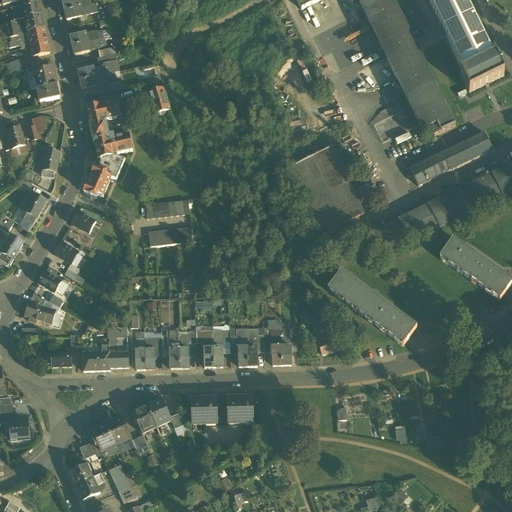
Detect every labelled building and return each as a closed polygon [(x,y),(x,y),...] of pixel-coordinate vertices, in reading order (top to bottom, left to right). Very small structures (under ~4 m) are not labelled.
[(65,13),(80,9),(78,1),(78,0),(74,1),(65,3),(63,4),(65,13)] [(80,9),(91,7),(89,0),(83,0),(78,1),(80,9)] [(297,0),(302,9),(319,0),(297,0)] [(357,0),(422,133),(430,130),(434,138),(455,128),(420,55),(424,54),(422,51),(446,39),(463,74),(460,76),(469,95),(504,77),(495,58),(492,60),(463,0),(357,0)] [(117,1),(96,6),(98,14),(98,16),(109,12),(119,10),(117,1)] [(41,16),(38,3),(21,7),(24,19),(24,20),(41,16)] [(14,21),(24,19),(21,7),(19,7),(20,11),(12,13),(13,21),(14,21)] [(91,7),(80,9),(81,17),(88,16),(93,14),(93,12),(95,12),(94,9),(92,9),(91,7)] [(82,18),(81,17),(80,9),(65,13),(67,21),(80,18),(82,18)] [(98,16),(99,23),(110,21),(109,12),(98,16)] [(44,29),(41,16),(24,20),(27,32),(44,29)] [(82,18),(80,18),(82,24),(89,22),(88,16),(81,17),(82,18)] [(110,21),(99,23),(100,30),(119,25),(118,19),(110,21)] [(18,37),(17,35),(15,24),(15,23),(7,24),(10,38),(10,39),(18,37)] [(21,23),(15,24),(17,35),(22,34),(24,33),(21,23)] [(44,29),(27,32),(28,38),(30,45),(47,41),(44,29)] [(112,31),(98,34),(98,36),(100,35),(102,41),(114,38),(112,31)] [(18,37),(20,47),(25,46),(30,45),(28,38),(23,39),(22,34),(17,35),(18,37)] [(97,34),(86,36),(88,44),(102,41),(100,35),(98,36),(98,34),(97,34)] [(73,48),(88,44),(86,36),(86,35),(71,39),(73,48)] [(20,47),(18,37),(10,39),(11,43),(9,44),(10,49),(20,47)] [(50,55),(47,41),(30,45),(30,48),(33,58),(50,55)] [(102,41),(88,44),(89,52),(101,49),(100,47),(103,47),(102,41)] [(90,53),(89,52),(88,44),(73,48),(75,57),(90,53)] [(98,53),(100,60),(109,58),(116,56),(114,49),(98,53)] [(111,64),(109,58),(100,60),(97,60),(98,66),(111,64)] [(7,66),(11,78),(23,73),(19,61),(7,66)] [(118,62),(117,62),(111,64),(113,75),(114,75),(120,74),(118,62)] [(93,70),(93,72),(105,69),(107,77),(113,75),(111,64),(98,66),(90,68),(90,71),(93,70)] [(28,71),(29,75),(33,74),(33,73),(40,72),(39,66),(28,71)] [(33,74),(37,91),(57,87),(53,69),(40,72),(33,73),(33,74)] [(95,79),(107,77),(105,69),(93,72),(95,79)] [(81,83),(95,79),(93,72),(93,70),(90,71),(79,74),(81,83)] [(28,71),(25,72),(30,93),(32,92),(37,91),(33,74),(29,75),(28,71)] [(109,85),(108,83),(107,77),(95,79),(97,87),(109,85)] [(97,88),(97,87),(95,79),(81,83),(83,92),(97,88)] [(106,87),(108,95),(123,91),(121,84),(106,87)] [(60,100),(57,87),(37,91),(40,104),(60,100)] [(148,93),(155,116),(170,112),(164,89),(148,93)] [(16,99),(8,101),(9,108),(17,106),(16,99)] [(91,198),(96,200),(98,197),(103,199),(111,180),(116,183),(125,162),(117,159),(117,157),(133,153),(129,137),(114,141),(113,136),(109,137),(106,122),(117,120),(116,118),(121,117),(119,105),(114,106),(113,104),(101,107),(101,106),(86,109),(90,126),(89,126),(94,145),(98,161),(101,163),(98,171),(94,169),(94,170),(92,176),(88,178),(86,183),(87,187),(84,194),(91,197),(91,198)] [(35,130),(37,137),(43,135),(42,132),(46,131),(42,119),(32,122),(35,130)] [(6,133),(12,153),(26,149),(20,130),(6,133)] [(28,132),(32,144),(39,142),(37,137),(35,130),(28,132)] [(484,134),(410,170),(413,177),(418,188),(492,151),(484,134)] [(304,199),(331,255),(348,247),(339,227),(364,215),(332,147),(289,168),(290,169),(292,169),(306,198),(304,199)] [(42,172),(41,179),(54,181),(55,174),(56,175),(60,155),(46,152),(42,172)] [(369,235),(380,258),(511,193),(511,165),(387,227),(385,222),(379,225),(381,229),(369,235)] [(23,182),(29,185),(34,176),(28,173),(23,182)] [(18,187),(30,192),(32,186),(29,185),(23,182),(18,187)] [(363,186),(354,190),(359,202),(369,197),(363,186)] [(24,214),(27,215),(37,220),(37,221),(47,203),(34,196),(24,214)] [(146,208),(147,222),(190,217),(188,203),(146,208)] [(13,223),(20,228),(24,221),(27,215),(24,214),(19,211),(13,223)] [(34,226),(37,220),(27,215),(24,221),(34,226)] [(72,227),(89,236),(96,224),(78,215),(72,227)] [(29,235),(34,226),(24,221),(20,228),(29,235)] [(0,231),(8,236),(11,230),(6,227),(0,224),(0,223),(0,231)] [(149,236),(150,250),(193,245),(192,231),(149,236)] [(11,237),(1,254),(13,261),(23,244),(11,237)] [(491,296),(499,302),(511,284),(484,264),(452,242),(441,258),(450,264),(448,266),(457,272),(458,270),(464,274),(463,276),(471,282),(473,280),(478,284),(477,286),(485,292),(487,290),(492,294),(491,296)] [(71,266),(72,267),(78,256),(79,255),(62,244),(54,257),(71,266)] [(13,261),(1,254),(0,255),(0,264),(10,270),(14,262),(13,261)] [(83,260),(78,256),(72,267),(77,270),(83,260)] [(71,266),(68,272),(77,277),(80,272),(77,270),(72,267),(71,266)] [(85,282),(77,277),(68,272),(64,278),(82,288),(85,282)] [(37,286),(55,296),(56,294),(62,283),(45,273),(37,286)] [(396,339),(404,345),(416,329),(394,313),(365,291),(341,273),(328,291),(336,297),(337,295),(345,301),(344,303),(352,309),(353,307),(359,311),(357,313),(365,319),(366,317),(374,323),(373,324),(381,331),(382,329),(388,333),(386,335),(394,341),(396,339)] [(62,283),(56,294),(63,298),(69,287),(62,283)] [(31,305),(44,309),(46,302),(34,296),(31,305)] [(59,310),(46,302),(44,309),(49,310),(56,313),(59,314),(59,310)] [(212,303),(203,303),(203,304),(204,310),(204,313),(212,313),(212,303)] [(38,322),(44,324),(48,312),(49,310),(44,309),(31,305),(30,305),(25,318),(29,319),(38,322)] [(308,316),(305,305),(298,308),(301,318),(308,316)] [(55,314),(48,312),(44,324),(51,326),(55,314)] [(309,318),(313,326),(322,322),(318,314),(309,318)] [(267,332),(271,331),(280,331),(280,324),(280,322),(268,322),(268,327),(267,332)] [(313,326),(315,332),(324,328),(322,322),(313,326)] [(89,327),(86,337),(97,336),(96,326),(90,324),(89,327)] [(204,344),(204,350),(213,350),(213,332),(212,328),(195,329),(196,333),(201,332),(202,344),(204,344)] [(315,332),(316,336),(319,335),(320,337),(328,335),(327,334),(324,328),(315,332)] [(108,340),(109,340),(127,339),(127,329),(108,330),(108,340)] [(236,355),(238,355),(238,349),(247,349),(247,331),(247,330),(236,331),(236,337),(230,337),(230,343),(230,344),(236,344),(236,355)] [(247,331),(247,349),(256,349),(256,355),(259,354),(258,337),(258,330),(247,331)] [(280,331),(281,348),(290,348),(290,343),(289,330),(288,330),(280,331)] [(271,336),(271,348),(281,348),(280,331),(271,331),(271,336)] [(175,337),(179,337),(178,332),(169,332),(170,341),(172,341),(172,340),(175,340),(175,337)] [(213,332),(213,350),(222,350),(222,344),(221,332),(213,332)] [(317,338),(322,356),(339,351),(334,333),(328,335),(320,337),(317,338)] [(154,334),(145,334),(145,340),(156,340),(156,343),(162,343),(162,335),(154,335),(154,334)] [(188,345),(196,345),(195,334),(187,334),(187,336),(187,345),(188,345)] [(97,336),(86,337),(86,346),(97,346),(97,336)] [(179,337),(179,351),(188,351),(188,345),(187,345),(187,336),(179,337)] [(271,336),(264,336),(264,354),(272,354),(272,349),(271,349),(271,348),(271,336)] [(86,346),(86,337),(85,338),(77,338),(77,349),(83,348),(83,346),(86,346)] [(162,358),(170,358),(170,351),(179,351),(179,337),(175,337),(175,340),(172,340),(172,341),(170,341),(167,341),(167,343),(162,344),(162,358)] [(403,347),(404,345),(396,339),(394,341),(403,347)] [(136,345),(136,352),(145,352),(145,340),(139,340),(139,345),(136,345)] [(145,340),(145,352),(156,352),(156,343),(156,340),(145,340)] [(230,344),(230,343),(224,344),(222,344),(222,350),(222,356),(230,356),(230,344)] [(83,348),(83,354),(90,354),(102,354),(102,346),(97,346),(86,346),(83,346),(83,348)] [(290,347),(290,348),(281,348),(282,367),(291,367),(290,353),(290,347)] [(282,367),(281,348),(271,348),(271,349),(272,349),(272,354),(273,367),(282,367)] [(248,368),(247,349),(238,349),(238,355),(239,368),(248,368)] [(257,368),(256,355),(256,349),(247,349),(248,368),(257,368)] [(214,369),(213,350),(204,350),(204,370),(214,369)] [(222,356),(222,350),(213,350),(214,369),(223,369),(222,356)] [(180,370),(179,351),(170,351),(170,358),(171,371),(180,370)] [(188,351),(179,351),(180,370),(189,370),(188,351)] [(146,371),(145,352),(136,352),(137,372),(146,371)] [(157,352),(156,352),(145,352),(146,371),(155,371),(154,358),(157,358),(157,352)] [(51,354),(51,368),(72,368),(72,353),(51,354)] [(102,354),(90,354),(91,373),(110,372),(110,369),(110,354),(107,354),(102,354)] [(110,354),(110,369),(128,369),(128,354),(117,354),(110,354)] [(228,399),(229,425),(230,425),(230,422),(234,422),(234,424),(247,424),(247,421),(251,421),(251,424),(253,424),(252,398),(228,399)] [(192,400),(193,426),(194,426),(194,423),(198,423),(198,426),(211,425),(211,422),(215,422),(215,425),(217,425),(216,399),(192,400)] [(162,400),(147,407),(157,429),(171,423),(171,422),(170,419),(162,400)] [(142,435),(157,429),(147,407),(132,413),(142,435)] [(336,410),(336,421),(345,420),(345,410),(336,410)] [(12,419),(12,412),(0,413),(0,418),(1,424),(9,423),(15,423),(15,421),(15,419),(12,419)] [(181,414),(176,417),(180,427),(186,425),(181,414)] [(174,430),(180,427),(176,417),(170,419),(171,422),(171,423),(174,430)] [(122,418),(107,425),(117,447),(131,440),(122,418)] [(9,423),(10,441),(28,439),(28,433),(30,433),(28,421),(20,422),(20,420),(15,421),(15,423),(9,423)] [(102,453),(117,447),(107,425),(91,431),(97,443),(101,453),(102,453)] [(186,425),(180,427),(184,435),(189,432),(186,425)] [(178,438),(184,435),(180,427),(174,430),(178,438)] [(395,444),(405,443),(404,431),(394,432),(395,444)] [(144,437),(138,440),(142,451),(144,454),(150,452),(144,437)] [(425,438),(426,450),(437,449),(437,437),(425,438)] [(134,449),(132,442),(131,440),(117,447),(119,452),(120,455),(134,449)] [(136,453),(142,451),(138,440),(132,442),(134,449),(136,453)] [(91,445),(85,447),(90,458),(95,456),(97,458),(103,456),(102,453),(101,453),(97,443),(91,445)] [(85,460),(90,458),(85,447),(79,450),(84,461),(85,460)] [(102,453),(103,456),(104,458),(119,452),(117,447),(102,453)] [(95,456),(90,458),(85,460),(87,466),(98,461),(97,458),(95,456)] [(155,456),(147,459),(152,469),(159,466),(155,456)] [(87,466),(85,460),(84,461),(74,465),(76,471),(87,466)] [(70,473),(76,487),(93,479),(87,466),(76,471),(70,473)] [(108,472),(111,477),(123,472),(120,467),(108,472)] [(111,477),(114,483),(125,478),(123,472),(111,477)] [(101,475),(93,479),(76,487),(83,503),(100,495),(96,487),(104,483),(101,475)] [(44,487),(49,483),(45,476),(39,480),(44,487)] [(132,477),(126,479),(130,489),(136,486),(132,477)] [(114,483),(119,494),(129,489),(130,489),(126,479),(125,478),(114,483)] [(226,479),(216,486),(222,495),(233,489),(226,479)] [(137,486),(129,490),(134,501),(143,498),(137,486)] [(129,490),(129,489),(119,494),(124,506),(134,501),(129,490)] [(390,499),(404,509),(411,500),(397,490),(390,499)] [(233,496),(235,505),(243,502),(241,494),(233,496)] [(364,501),(366,511),(383,508),(380,497),(364,501)] [(152,501),(143,506),(146,511),(154,506),(152,501)] [(17,511),(20,509),(9,503),(4,511),(17,511)]
